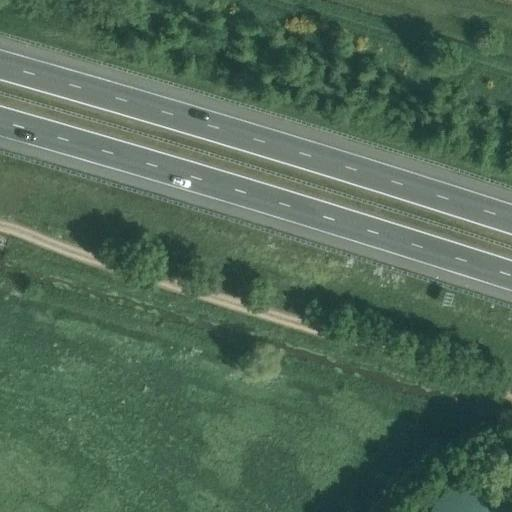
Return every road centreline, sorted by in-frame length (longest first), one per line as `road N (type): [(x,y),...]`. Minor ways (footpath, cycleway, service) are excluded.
road 1 (track): [(0,226),(511,399)]
road 2 (motorway): [(511,223),(0,66)]
road 3 (motorway): [(0,121),(511,278)]
